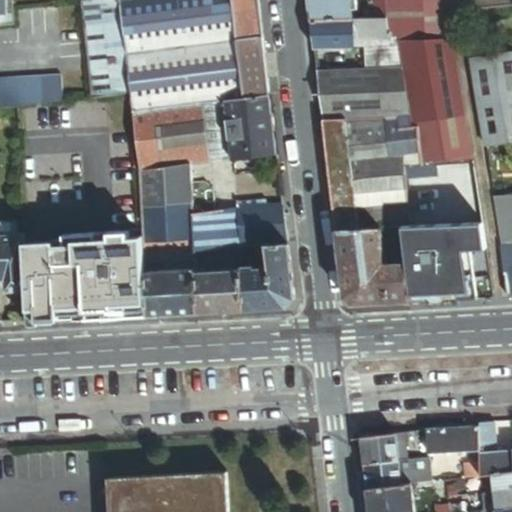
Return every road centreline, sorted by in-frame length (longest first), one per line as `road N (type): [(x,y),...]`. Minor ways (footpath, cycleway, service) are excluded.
road 1 (unknown): [(0,374),(511,346)]
road 2 (residential): [(284,0),(322,329)]
road 3 (tertiary): [(322,329),(0,346)]
road 4 (tertiary): [(511,318),(322,329)]
road 5 (residential): [(322,329),(344,511)]
